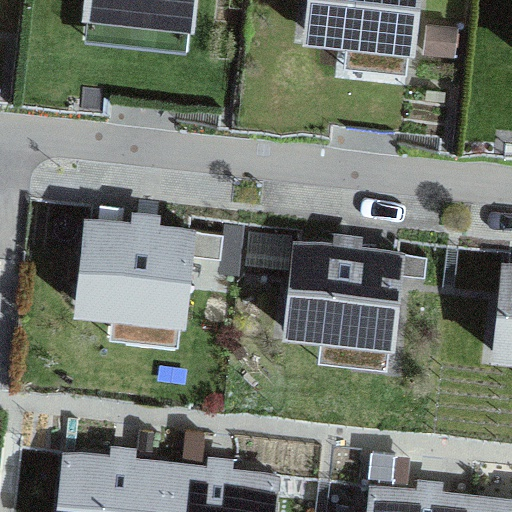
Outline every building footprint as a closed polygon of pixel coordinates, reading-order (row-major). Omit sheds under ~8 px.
[(191,22),(192,0),(85,0),(85,10),(191,22)] [(411,46),(416,0),(309,0),(306,34),(411,46)] [(86,216),(77,306),(182,318),(192,228),(86,216)] [(426,254),(295,239),(285,329),(391,341),(399,271),(424,274),(426,254)] [(511,263),(504,262),(494,352),(511,353),(511,263)] [(65,451),(58,511),(164,511),(170,462),(65,451)] [(170,462),(164,511),(271,511),(276,474),(170,462)] [(371,484),(368,511),(474,511),(477,496),(371,484)] [(511,511),(511,499),(477,496),(474,511),(511,511)]
